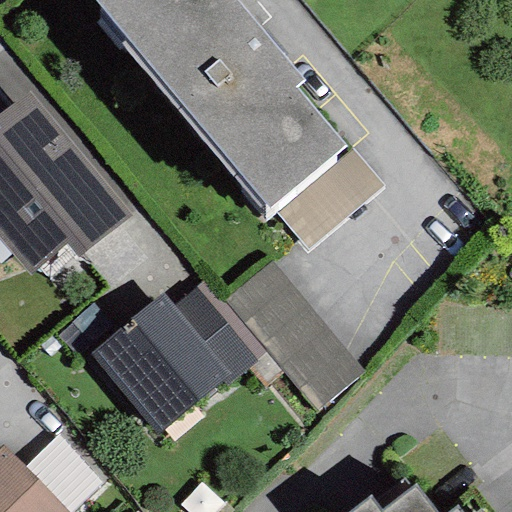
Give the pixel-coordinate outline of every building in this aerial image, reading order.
[(95,0),(266,207),(343,144),(295,86),(302,80),(235,0),(95,0)] [(0,210),(76,148),(29,91),(0,115),(0,210)] [(131,215),(76,148),(0,210),(0,240),(29,276),(68,244),(78,257),(131,215)] [(353,149),(275,213),(306,250),(384,186),(353,149)] [(272,259),(222,301),(316,411),(362,372),(272,259)] [(232,380),(255,361),(195,288),(172,308),(227,375),(220,381),(225,386),(232,380)] [(161,295),(89,354),(156,433),(227,375),(161,295)] [(57,337),(71,353),(106,321),(92,305),(57,337)] [(57,435),(23,465),(65,511),(70,511),(102,484),(57,435)] [(65,511),(23,465),(2,445),(0,447),(0,511),(65,511)] [(460,511),(456,507),(449,511),(432,511),(412,485),(378,511),(367,497),(347,511),(460,511)]
